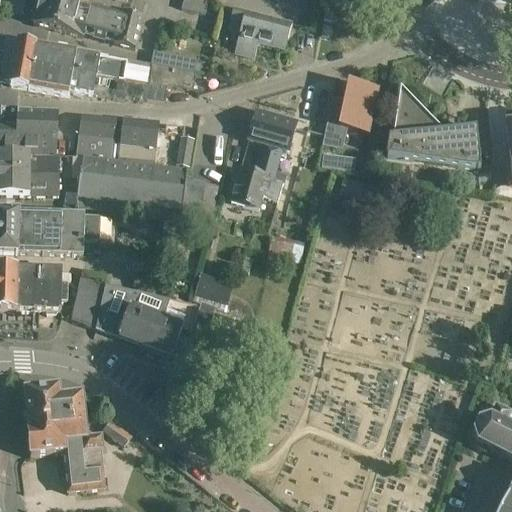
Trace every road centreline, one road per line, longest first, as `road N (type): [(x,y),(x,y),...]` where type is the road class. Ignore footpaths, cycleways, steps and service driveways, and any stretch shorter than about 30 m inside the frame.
road 1 (residential): [(0,105),(173,114),(433,42)]
road 2 (residential): [(0,364),(72,370),(258,511)]
